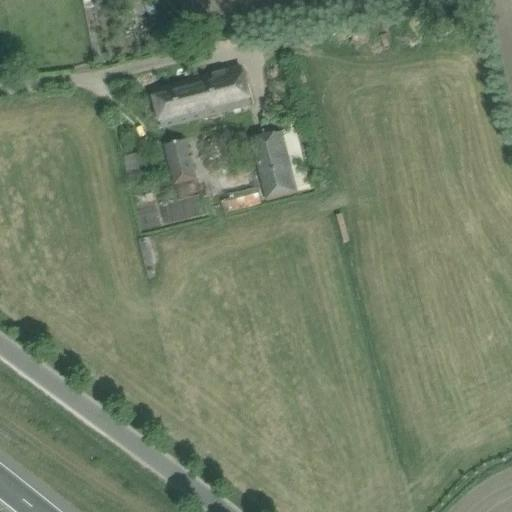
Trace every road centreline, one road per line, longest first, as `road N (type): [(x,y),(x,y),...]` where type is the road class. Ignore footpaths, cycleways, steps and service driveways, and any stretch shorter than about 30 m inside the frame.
road 1 (track): [(0,85),(109,77),(290,44)]
road 2 (unclassified): [(221,511),(0,347)]
